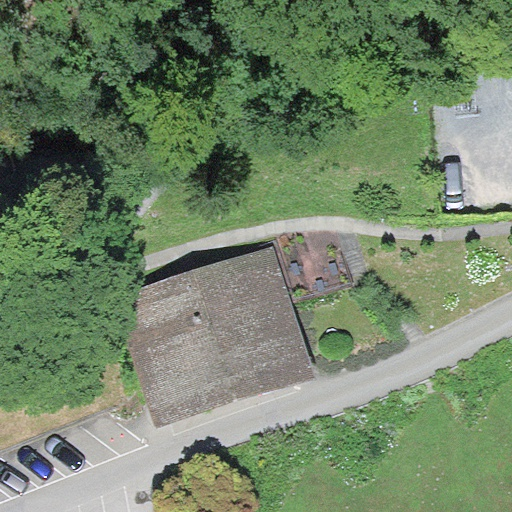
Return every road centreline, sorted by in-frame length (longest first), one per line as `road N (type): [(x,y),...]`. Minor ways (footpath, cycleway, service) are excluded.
road 1 (unclassified): [(22,511),(291,414),(425,359),(511,311)]
road 2 (track): [(511,226),(448,231),(346,219),(223,230),(0,283)]
road 3 (track): [(0,122),(242,0)]
